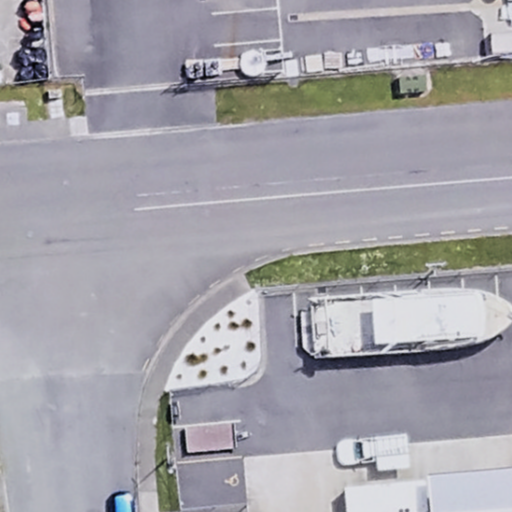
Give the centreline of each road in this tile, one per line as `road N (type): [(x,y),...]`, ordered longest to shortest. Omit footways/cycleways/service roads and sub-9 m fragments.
road 1 (unclassified): [(75,211),(511,175)]
road 2 (unclassified): [(75,211),(99,511)]
